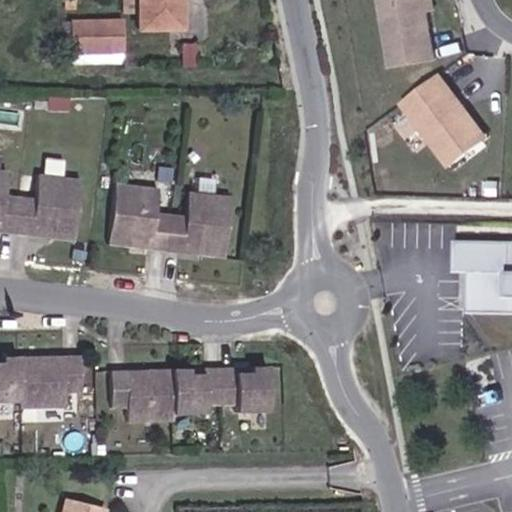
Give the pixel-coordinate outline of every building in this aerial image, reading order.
[(135,0),(122,0),(123,12),(136,12),(135,0)] [(135,0),(136,12),(136,30),(181,29),(179,0),(135,0)] [(436,60),(428,11),(435,10),(433,0),(386,0),(381,1),(392,67),(436,60)] [(121,52),(120,20),(71,21),(72,53),(121,52)] [(485,142),(448,93),(453,89),(442,75),(404,104),(451,167),(485,142)] [(490,138),(453,89),(448,93),(485,142),(490,138)] [(49,227),(49,234),(71,237),(79,177),(36,171),(34,196),(3,192),(6,167),(0,166),(0,228),(29,232),(29,224),(49,227)] [(106,241),(129,244),(129,237),(149,239),(148,247),(180,251),(181,243),(201,246),(199,254),(223,256),(230,195),(186,190),(183,215),(154,212),(157,187),(114,181),(106,241)] [(29,232),(49,234),(49,227),(29,224),(29,232)] [(129,237),(129,244),(148,247),(149,239),(129,237)] [(511,237),(456,237),(456,269),(464,269),(471,269),(471,304),(471,310),(511,309),(511,237)] [(180,251),(199,254),(201,246),(181,243),(180,251)] [(79,358),(67,358),(68,364),(43,364),(43,359),(1,360),(1,366),(0,366),(0,404),(19,404),(19,410),(65,410),(64,394),(80,394),(79,358)] [(125,377),(126,372),(109,372),(109,408),(126,408),(126,423),(172,422),(172,415),(204,414),(204,406),(235,406),(235,413),(268,412),(267,368),(250,368),(250,374),(234,373),(235,368),(202,369),(203,375),(187,375),(187,370),(145,371),(144,376),(125,377)] [(102,511),(104,508),(65,498),(62,511),(102,511)]
